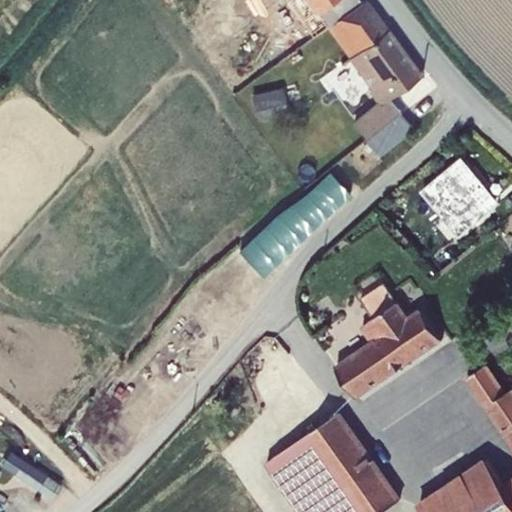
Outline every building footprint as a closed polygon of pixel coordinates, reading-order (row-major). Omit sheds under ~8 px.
[(328,0),(314,10),(309,14),(315,23),(287,43),(286,42),(235,80),(211,47),(257,12),(247,0),(245,0),(217,21),(192,40),(233,94),(327,26),(362,1),(360,0),(328,0)] [(217,21),(245,0),(217,0),(208,7),(217,21)] [(328,0),(254,0),(258,4),(263,0),(307,0),(314,10),(328,0)] [(363,0),(362,1),(327,26),(371,88),(368,91),(377,101),(353,121),(366,137),(400,110),(389,97),(421,75),(366,0),(363,0)] [(283,86),(251,93),(257,119),(289,112),(283,86)] [(400,110),(366,137),(378,155),(413,126),(400,110)] [(425,196),(466,163),(462,157),(421,191),(425,196)] [(466,163),(425,196),(454,231),(494,197),(466,163)] [(336,167),(243,244),(264,269),(357,192),(336,167)] [(494,197),(454,231),(458,235),(498,202),(494,197)] [(384,282),(361,298),(375,317),(361,327),(371,340),(335,365),(358,397),(443,340),(420,308),(409,315),(384,282)] [(46,394),(69,415),(102,379),(79,358),(46,394)] [(467,378),(511,445),(511,388),(508,391),(489,363),(467,378)] [(300,511),(380,511),(402,497),(342,410),(266,462),(300,511)] [(53,497),(61,485),(10,451),(2,464),(53,497)] [(511,511),(511,478),(504,484),(484,455),(418,503),(424,511),(511,511)]
